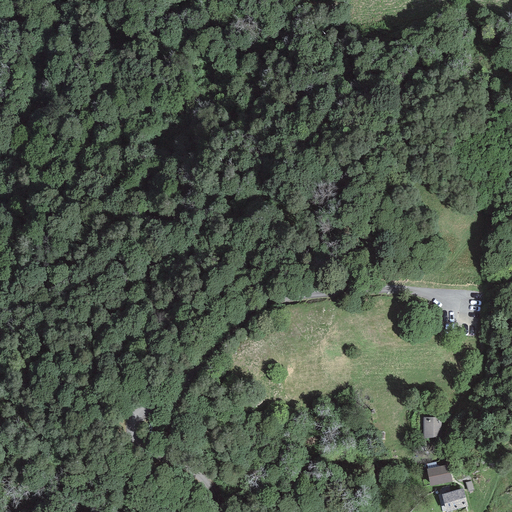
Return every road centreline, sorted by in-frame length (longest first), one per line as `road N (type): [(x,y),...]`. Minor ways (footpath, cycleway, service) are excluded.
road 1 (unclassified): [(222,511),(198,474),(150,452),(137,427),(218,338),(296,296),(381,288),(480,296)]
road 2 (unclassified): [(67,0),(44,92),(0,167)]
